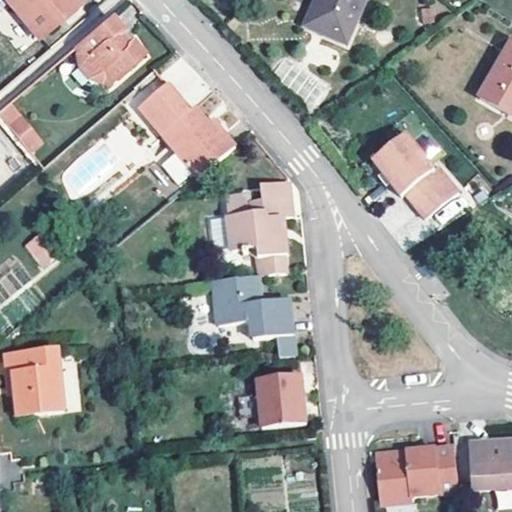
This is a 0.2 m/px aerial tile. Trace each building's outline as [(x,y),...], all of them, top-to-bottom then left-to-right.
[(0,0),(37,40),(79,5),(74,0),(0,0)] [(317,2),(306,28),(347,46),(366,0),(320,0),(319,3),(317,2)] [(433,10),(422,11),(424,26),(435,24),(433,10)] [(108,17),(72,48),(76,53),(75,55),(78,70),(86,80),(103,82),(107,86),(142,57),(128,41),(124,44),(118,36),(122,33),(108,17)] [(479,100),(511,117),(511,43),(479,100)] [(193,107),(211,89),(180,57),(161,74),(193,107)] [(138,110),(161,137),(189,112),(167,86),(138,110)] [(161,137),(198,180),(231,152),(195,108),(189,112),(161,137)] [(23,147),(35,138),(26,126),(23,128),(16,121),(7,128),(23,147)] [(405,136),(372,161),(400,198),(403,196),(419,183),(428,195),(412,208),(423,221),(457,195),(446,181),(442,184),(405,136)] [(40,143),(35,138),(23,147),(28,152),(40,143)] [(180,185),(193,174),(173,152),(160,163),(180,185)] [(419,183),(403,196),(412,208),(428,195),(419,183)] [(290,200),(288,185),(261,188),(262,203),(290,200)] [(290,200),(262,203),(250,204),(249,197),(226,200),(230,254),(255,252),(257,278),(259,278),(288,275),(284,238),(281,239),(279,220),(292,220),(290,200)] [(45,269),(60,256),(42,234),(26,247),(45,269)] [(257,278),(213,283),(218,328),(250,324),(252,342),(277,340),(294,338),(291,302),(262,304),(259,278),(257,278)] [(294,338),(277,340),(279,360),(296,359),(294,338)] [(14,378),(16,398),(18,418),(65,414),(59,353),(5,359),(7,379),(14,378)] [(14,378),(7,379),(9,398),(16,398),(14,378)] [(300,379),(256,384),(260,430),(305,426),(300,379)] [(511,444),(470,447),(472,492),(511,489),(511,444)] [(407,461),(377,464),(381,508),(412,505),(411,499),(459,494),(454,449),(406,454),(407,461)] [(376,457),(377,464),(407,461),(406,454),(376,457)]
